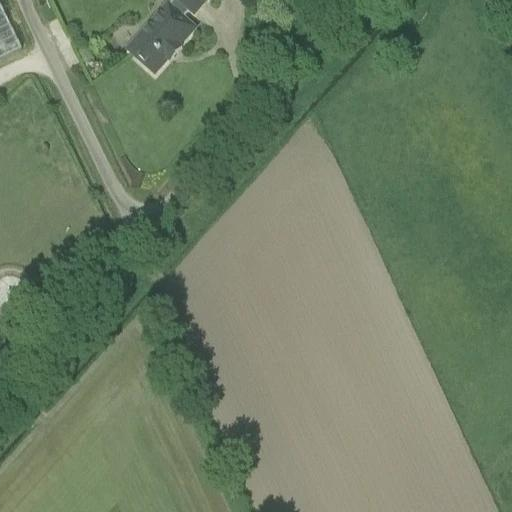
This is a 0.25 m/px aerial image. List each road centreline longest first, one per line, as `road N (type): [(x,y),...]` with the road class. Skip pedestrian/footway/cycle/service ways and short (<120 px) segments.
road 1 (unclassified): [(137,242),(353,0)]
road 2 (unclassified): [(137,242),(23,0)]
road 3 (unclassified): [(0,398),(137,242)]
